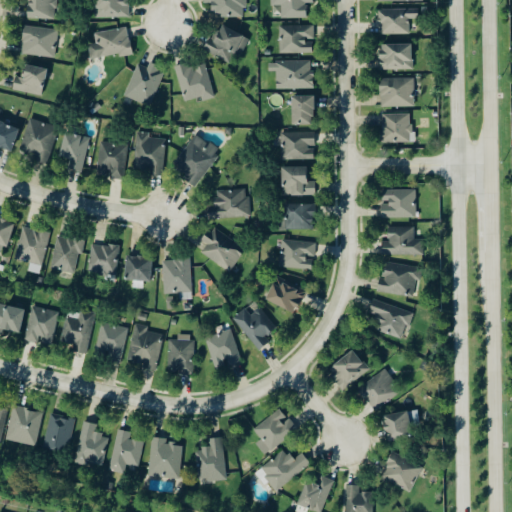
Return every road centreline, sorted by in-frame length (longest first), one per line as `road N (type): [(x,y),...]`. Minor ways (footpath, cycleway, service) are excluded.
road 1 (residential): [(289,369),(329,323),(345,282),(345,0)]
road 2 (secondary): [(457,164),(460,511)]
road 3 (residential): [(0,367),(187,406),(252,392),(289,369)]
road 4 (secondary): [(494,511),(490,240)]
road 5 (residential): [(0,179),(94,203),(171,211)]
road 6 (secondary): [(491,164),(486,0)]
road 7 (secondary): [(454,0),(457,164)]
